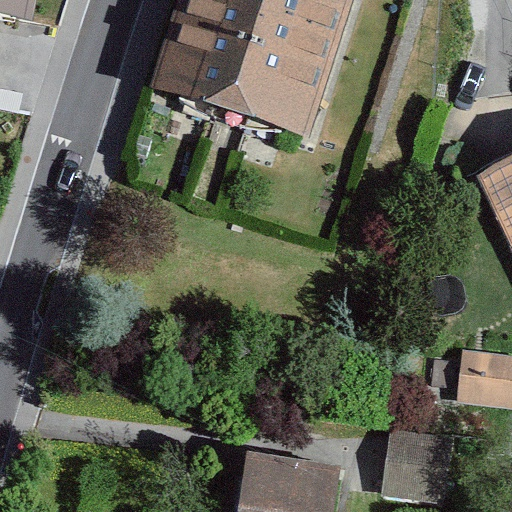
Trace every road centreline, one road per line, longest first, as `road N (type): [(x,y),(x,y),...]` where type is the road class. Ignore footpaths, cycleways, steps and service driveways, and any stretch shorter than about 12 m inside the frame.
road 1 (residential): [(122,0),(0,381)]
road 2 (unknown): [(24,420),(338,411)]
